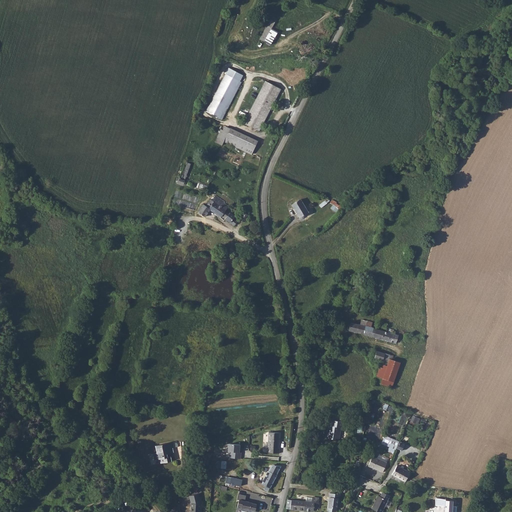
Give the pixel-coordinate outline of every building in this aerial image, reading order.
[(260,39),(271,45),(278,32),(272,29),(275,21),(270,19),(260,39)] [(226,72),(206,110),(222,118),(242,80),(226,72)] [(267,80),(244,123),(258,130),(281,88),(267,80)] [(257,141),(230,128),(223,142),(251,154),(257,141)] [(203,204),(197,210),(204,215),(209,209),(219,216),(221,215),(224,218),(225,219),(233,225),(236,221),(233,218),(234,217),(224,209),(226,206),(222,203),(223,201),(214,195),(210,200),(209,199),(204,205),(203,204)] [(303,199),(293,204),(300,217),(310,213),(303,199)] [(328,206),(337,212),(342,205),(333,200),(328,206)] [(348,326),(347,330),(363,334),(367,322),(367,321),(361,319),(359,324),(350,321),(348,326)] [(363,334),(363,335),(381,339),(383,330),(372,327),(373,323),(367,321),(367,322),(363,334)] [(383,330),(381,339),(395,343),(397,334),(391,332),(392,329),(389,328),(388,331),(383,330)] [(375,349),(373,357),(381,359),(384,352),(375,349)] [(381,359),(381,362),(387,365),(389,358),(390,354),(384,352),(381,359)] [(328,419),(327,425),(329,425),(329,430),(328,430),(327,436),(330,436),(330,438),(335,439),(335,437),(339,438),(341,427),(344,427),(345,421),(328,419)] [(268,430),(267,451),(279,451),(279,447),(278,447),(279,431),(268,430)] [(229,443),(227,443),(227,451),(229,451),(229,457),(241,458),(242,452),(240,452),(241,444),(229,443)] [(397,446),(388,443),(386,449),(395,452),(395,451),(397,446)] [(158,454),(154,455),(156,462),(161,460),(162,466),(173,463),(171,458),(168,459),(168,455),(174,454),(172,444),(156,447),(158,454)] [(403,447),(397,445),(397,446),(395,451),(401,453),(403,447)] [(371,457),(367,467),(382,473),(386,463),(371,457)] [(216,467),(226,468),(227,460),(217,460),(216,467)] [(279,465),(270,464),(267,470),(261,483),(265,485),(263,489),(268,491),(275,474),(279,465)] [(394,477),(408,482),(410,478),(413,472),(399,467),(394,477)] [(233,479),(232,485),(241,487),(243,482),(237,481),(238,480),(233,479)] [(246,495),(239,493),(237,499),(239,499),(237,509),(242,510),(242,509),(250,511),(251,510),(256,511),(257,504),(252,502),(251,503),(250,501),(245,501),(246,495)] [(372,509),(377,511),(381,511),(388,501),(390,497),(383,493),(381,497),(380,497),(376,504),(375,503),(372,509)] [(330,495),(327,511),(337,511),(338,505),(340,505),(341,496),(330,495)] [(304,501),(287,499),(286,508),(312,511),(313,508),(317,508),(317,502),(310,502),(304,501)] [(454,501),(437,500),(436,505),(445,506),(444,511),(456,511),(456,507),(453,506),(454,501)] [(200,511),(201,503),(192,503),(191,511),(200,511)]
